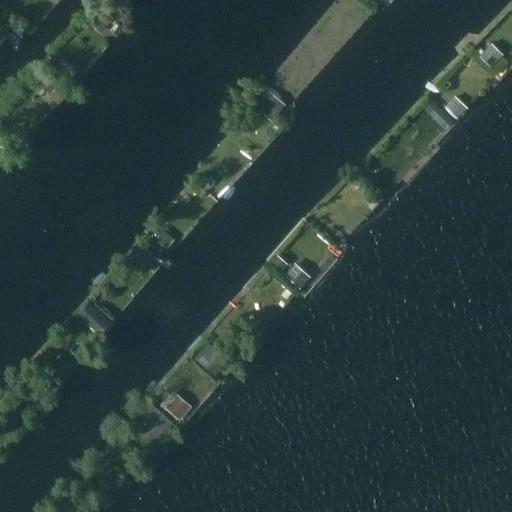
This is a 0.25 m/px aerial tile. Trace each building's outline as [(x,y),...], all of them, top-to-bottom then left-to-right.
[(98,13),(91,22),(102,30),(109,21),(98,13)] [(491,43),(479,55),(491,67),(503,54),(491,43)] [(48,72),(41,78),(52,89),(59,82),(48,72)] [(262,98),(254,108),(260,112),(263,108),(274,117),(284,105),(268,91),(264,88),(259,95),(262,98)] [(455,97),(445,107),(457,118),(466,108),(455,97)] [(442,111),(434,119),(444,129),(453,120),(442,111)] [(360,172),(359,184),(377,186),(377,174),(360,172)] [(205,176),(200,182),(208,190),(214,184),(205,176)] [(198,184),(192,190),(201,198),(206,192),(198,184)] [(159,227),(145,243),(159,256),(173,239),(159,227)] [(138,242),(134,247),(139,251),(143,246),(138,242)] [(139,251),(136,255),(149,267),(158,256),(144,245),(143,246),(139,251)] [(276,254),(269,262),(279,271),(286,263),(276,254)] [(293,261),(283,273),(299,287),(309,275),(293,261)] [(98,312),(86,325),(99,337),(111,324),(98,312)] [(206,342),(194,356),(214,375),(227,360),(206,342)] [(175,394),(164,407),(178,419),(190,406),(175,394)] [(3,396),(0,398),(0,415),(1,416),(12,403),(3,396)] [(149,402),(128,426),(149,445),(171,421),(149,402)]
